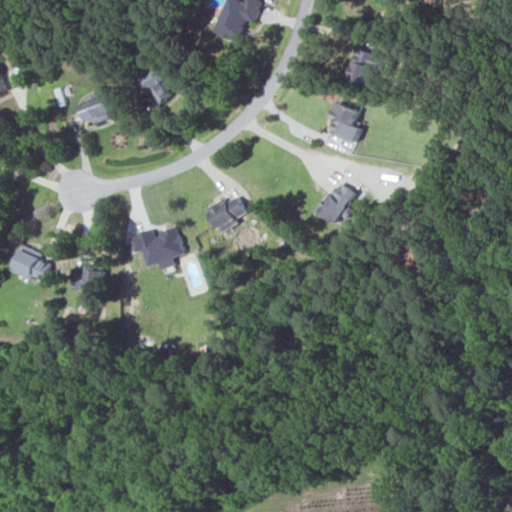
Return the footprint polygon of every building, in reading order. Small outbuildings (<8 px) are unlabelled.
[(240,42),(249,21),(255,23),(264,1),(261,0),(245,0),(245,2),(241,0),(227,0),(214,32),(240,42)] [(389,55),(360,50),(358,61),(352,60),(348,81),(373,86),(377,67),(386,68),(389,55)] [(172,95),(164,86),(170,81),(155,66),(140,81),(163,104),(172,95)] [(0,94),(8,91),(0,72),(0,94)] [(84,122),(94,120),(94,122),(118,117),(113,91),(90,96),(92,103),(81,106),(84,122)] [(331,133),(357,143),(363,128),(355,125),(361,110),(338,101),(332,117),(337,119),(331,133)] [(320,212),(338,223),(357,193),(339,182),(320,212)] [(209,212),(220,233),(239,223),(237,219),(248,213),(239,196),(209,212)] [(149,267),(161,264),(163,270),(177,266),(175,258),(186,254),(178,227),(155,234),(154,230),(132,237),(136,253),(144,251),(149,267)] [(45,282),(52,262),(21,250),(14,271),(45,282)] [(85,303),(103,304),(104,268),(75,267),(74,290),(86,290),(85,303)]
